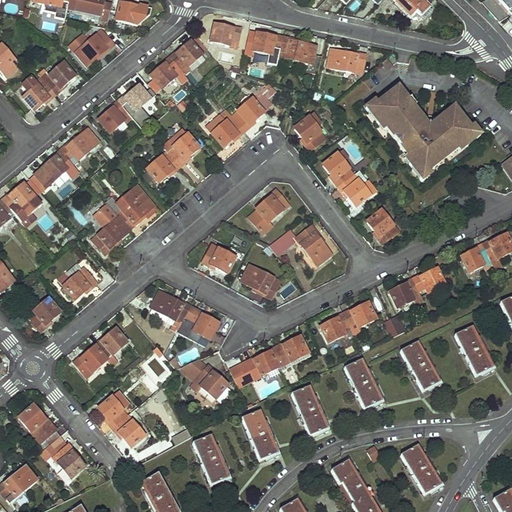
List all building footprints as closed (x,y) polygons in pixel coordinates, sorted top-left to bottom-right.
[(100,17),(103,0),(101,0),(67,0),(67,4),(66,9),(100,17)] [(430,9),(420,0),(393,0),(392,1),(411,19),(416,15),(421,19),(430,9)] [(511,0),(487,0),(481,4),(499,23),(509,16),(510,18),(511,19),(511,0)] [(142,20),(145,7),(137,6),(136,8),(119,4),(116,20),(133,25),(135,19),(142,20)] [(421,19),(416,15),(411,19),(416,24),(421,19)] [(235,49),(239,29),(230,27),(230,30),(213,26),(209,43),(235,49)] [(101,57),(113,47),(101,32),(76,54),(86,67),(99,56),(101,57)] [(277,58),(282,38),(272,36),(272,39),(255,35),(252,53),(277,58)] [(311,65),(315,48),(297,44),(298,42),(282,38),(277,58),(311,65)] [(0,70),(6,78),(20,66),(0,42),(0,70)] [(189,69),(202,57),(191,44),(178,55),(176,53),(170,59),(185,77),(191,72),(189,69)] [(361,75),(364,56),(349,53),(348,55),(330,51),(326,68),(361,75)] [(178,83),(185,77),(170,59),(162,65),(164,67),(151,78),(162,92),(176,80),(178,83)] [(385,60),(381,64),(386,70),(391,66),(385,60)] [(61,89),(73,78),(63,65),(49,77),(46,74),(41,79),(56,97),(62,91),(61,89)] [(231,72),(238,76),(240,69),(232,68),(231,72)] [(49,102),(56,97),(41,79),(40,79),(35,83),(32,79),(23,86),(30,93),(24,99),(35,111),(47,100),(49,102)] [(267,87),(274,95),(276,94),(269,86),(267,87)] [(264,104),(274,95),(267,87),(256,97),(263,105),(264,104)] [(138,112),(150,101),(139,88),(126,99),(125,97),(117,103),(132,121),(134,122),(140,116),(138,112)] [(370,110),(385,129),(406,157),(422,176),(456,150),(474,135),(453,108),(437,121),(438,123),(432,128),(422,124),(417,118),(419,117),(397,88),(370,109),(370,110)] [(267,108),(264,104),(263,105),(256,97),(251,101),(262,113),(267,108)] [(251,125),(263,114),(262,113),(251,101),(231,118),(244,133),(251,127),(251,125)] [(126,126),(132,121),(117,103),(110,109),(112,111),(99,122),(110,136),(124,124),(126,126)] [(382,132),(385,129),(370,110),(370,109),(368,106),(365,109),(382,132)] [(231,118),(227,113),(221,117),(220,116),(206,128),(223,148),(236,138),(237,139),(244,133),(231,118)] [(315,127),(319,123),(313,115),(295,129),(306,143),(303,145),(309,153),(325,140),(315,127)] [(73,167),(99,145),(88,131),(74,143),(72,141),(60,151),(73,167)] [(181,142),(188,137),(183,131),(176,136),(181,142)] [(474,135),(456,150),(458,153),(480,136),(477,133),(474,135)] [(185,159),(198,149),(188,137),(181,142),(168,153),(180,168),(187,162),(185,159)] [(72,178),(78,173),(73,167),(60,151),(47,162),(48,165),(36,176),(47,190),(67,173),(72,178)] [(173,174),(180,168),(168,153),(147,170),(158,183),(171,172),(173,174)] [(337,188),(353,176),(337,156),(323,166),(334,180),(332,182),(337,188)] [(406,157),(403,159),(421,182),(424,179),(422,176),(406,157)] [(511,160),(503,166),(511,179),(511,178),(511,160)] [(375,192),(359,172),(353,176),(337,188),(342,195),(344,194),(355,208),(375,192)] [(32,217),(42,208),(23,185),(7,199),(6,197),(0,201),(0,202),(14,219),(25,231),(36,222),(32,217)] [(134,200),(143,193),(137,187),(129,194),(134,200)] [(267,225),(287,207),(275,191),(268,197),(270,199),(255,211),(256,212),(248,218),(255,227),(263,220),(267,225)] [(155,210),(156,209),(143,193),(134,200),(129,194),(116,205),(111,199),(105,204),(106,205),(117,218),(119,217),(131,232),(146,219),(147,221),(158,213),(155,210)] [(0,230),(14,219),(0,202),(0,230)] [(132,233),(131,232),(119,217),(117,218),(106,205),(91,218),(103,231),(90,242),(104,258),(117,248),(116,247),(132,233)] [(381,245),(397,233),(381,212),(367,222),(378,236),(376,238),(381,245)] [(258,232),(267,225),(263,220),(255,227),(258,232)] [(317,265),(330,256),(319,242),(320,240),(311,227),(296,239),(317,265)] [(288,241),(294,236),(290,230),(284,235),(288,241)] [(284,251),(291,245),(288,241),(284,235),(276,241),(284,251)] [(497,260),(511,252),(511,248),(506,236),(490,244),(489,242),(482,246),(488,258),(494,254),(497,260)] [(277,257),(284,251),(276,241),(269,247),(277,257)] [(480,261),(488,258),(482,246),(474,250),(475,252),(461,258),(469,274),(483,267),(480,261)] [(238,261),(242,254),(230,248),(227,255),(211,247),(202,263),(210,268),(211,266),(226,274),(234,259),(238,261)] [(0,291),(0,292),(13,281),(0,265),(0,291)] [(270,300),(278,283),(249,268),(241,282),(257,290),(256,292),(270,300)] [(95,285),(83,270),(70,281),(64,274),(56,280),(62,287),(74,301),(87,290),(88,291),(95,285)] [(421,298),(444,286),(437,271),(421,279),(420,277),(412,280),(421,298)] [(416,305),(423,302),(421,298),(412,280),(404,284),(405,286),(389,294),(397,309),(414,301),(416,305)] [(180,326),(190,309),(175,301),(174,302),(159,294),(152,308),(172,319),(168,328),(176,334),(180,326)] [(511,327),(511,298),(501,304),(511,327)] [(46,325),(58,314),(47,301),(27,317),(40,333),(48,327),(46,325)] [(358,328),(374,321),(367,306),(352,313),(350,311),(343,315),(349,326),(355,323),(358,328)] [(209,342),(217,326),(202,318),(203,316),(190,309),(180,326),(209,342)] [(343,315),(331,321),(332,322),(321,328),(328,344),(345,335),(347,340),(354,337),(349,326),(343,315)] [(398,335),(405,332),(398,316),(390,320),(398,335)] [(476,376),(492,368),(472,329),(457,337),(476,376)] [(107,361),(127,344),(116,331),(103,342),(102,341),(95,347),(96,348),(107,361)] [(288,345),(287,343),(269,351),(271,353),(278,369),(307,354),(299,339),(288,345)] [(422,392),(438,383),(417,343),(401,352),(422,392)] [(87,378),(107,361),(96,348),(83,359),(82,358),(74,364),(87,378)] [(254,381),(278,369),(271,353),(254,361),(253,359),(245,363),(254,381)] [(174,360),(168,365),(173,371),(177,368),(174,360)] [(364,410),(381,402),(362,362),(345,370),(364,410)] [(245,363),(242,365),(249,378),(251,382),(254,381),(245,363)] [(242,365),(229,372),(235,384),(249,378),(242,365)] [(213,401),(225,387),(212,376),(213,374),(207,369),(192,386),(198,392),(200,389),(213,401)] [(308,436),(326,429),(309,388),(292,395),(308,436)] [(112,430),(128,417),(121,408),(126,404),(119,394),(99,410),(109,422),(107,424),(112,430)] [(128,417),(133,413),(126,404),(121,408),(128,417)] [(61,437),(46,419),(45,420),(33,407),(19,419),(45,450),(61,437)] [(145,437),(150,433),(133,413),(128,417),(145,437)] [(259,461),(276,454),(259,413),(242,419),(259,461)] [(131,449),(145,437),(128,417),(112,430),(118,437),(120,435),(131,449)] [(61,437),(45,450),(41,454),(47,462),(52,457),(54,460),(69,447),(61,437)] [(210,486),(227,479),(210,437),(193,444),(210,486)] [(71,480),(84,469),(73,455),(74,453),(69,447),(54,460),(71,480)] [(424,495),(440,486),(417,447),(401,457),(424,495)] [(366,451),(371,461),(378,457),(374,448),(366,451)] [(377,511),(347,462),(331,472),(340,486),(342,485),(353,504),(352,506),(355,511),(377,511)] [(36,482),(26,469),(12,479),(11,478),(0,486),(0,491),(6,499),(10,504),(16,499),(36,482)] [(156,511),(177,511),(157,475),(141,484),(156,511)] [(511,511),(511,496),(510,494),(494,503),(499,511),(511,511)] [(302,511),(296,501),(280,511),(302,511)]
